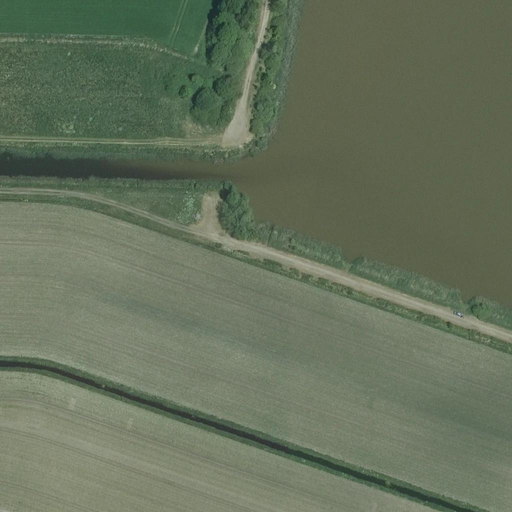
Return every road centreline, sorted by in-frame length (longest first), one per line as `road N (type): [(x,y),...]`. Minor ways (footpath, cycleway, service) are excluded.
road 1 (track): [(0,191),(88,196),(511,340)]
road 2 (track): [(268,0),(239,113),(211,140),(0,140)]
